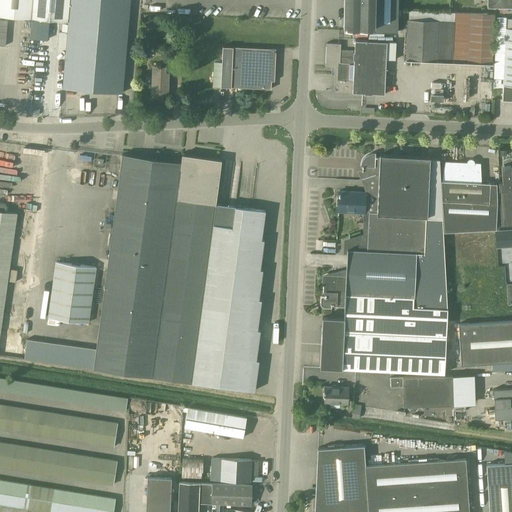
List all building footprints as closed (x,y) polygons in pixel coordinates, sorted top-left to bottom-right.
[(0,0),(0,15),(50,20),(68,21),(62,88),(123,93),(130,0),(0,0)] [(343,0),(343,25),(374,26),(374,31),(384,31),(385,13),(375,12),(375,0),(343,0)] [(492,63),(494,14),(408,10),(406,59),(452,62),(468,62),(492,63)] [(511,99),(511,27),(506,27),(502,100),(511,99)] [(349,63),(340,62),(341,43),(327,43),(325,66),(333,66),(334,74),(334,88),(335,88),(334,90),(335,90),(335,92),(344,92),(344,91),(344,90),(352,91),(352,92),(384,94),(387,42),(355,40),(354,64),(349,64),(349,63)] [(213,61),(212,86),(273,88),(274,47),(220,46),(220,61),(213,61)] [(167,93),(168,73),(164,73),(164,67),(154,67),(153,92),(167,93)] [(324,307),(326,308),(331,308),(331,304),(335,304),(335,306),(345,307),(344,318),(322,317),(320,367),(342,368),(444,374),(447,312),(439,159),(430,159),(430,157),(381,155),(381,157),(378,157),(378,156),(375,156),(375,152),(373,152),(370,153),(368,154),(366,155),(364,157),(362,159),(361,162),(361,165),(361,166),(362,166),(362,171),(364,171),(364,178),(377,174),(380,174),(378,213),(369,212),(368,235),(347,241),(347,249),(347,254),(346,270),(346,277),(324,276),(323,292),(325,292),(325,296),(321,296),(320,301),(320,304),(321,306),(324,307)] [(96,349),(27,339),(24,359),(194,382),(215,227),(235,229),(238,207),(216,204),(176,198),(181,162),(123,154),(96,349)] [(176,198),(216,204),(222,160),(182,154),(181,162),(176,198)] [(490,183),(481,183),(480,163),(445,161),(444,181),(443,181),(442,201),(444,233),(495,231),(497,204),(496,185),(490,185),(490,183)] [(511,225),(511,169),(511,165),(501,166),(502,182),(498,182),(501,226),(511,225)] [(364,212),(365,192),(339,191),(338,211),(364,212)] [(17,213),(5,211),(6,204),(0,202),(0,331),(0,330),(17,213)] [(215,227),(194,382),(254,390),(258,360),(255,360),(259,330),(257,329),(261,299),(258,299),(262,269),(259,269),(263,239),(261,239),(265,210),(238,207),(235,229),(215,227)] [(496,246),(511,245),(511,230),(495,232),(496,246)] [(55,261),(48,317),(88,322),(96,267),(55,261)] [(16,282),(18,270),(11,269),(9,281),(16,282)] [(461,364),(511,361),(511,320),(459,324),(461,364)] [(403,386),(403,407),(453,405),(452,375),(390,377),(390,387),(403,386)] [(128,398),(0,377),(0,390),(126,411),(128,398)] [(324,402),(347,403),(348,387),(324,386),(324,390),(324,392),(325,392),(324,402)] [(511,387),(493,389),(495,419),(511,418),(511,387)] [(118,423),(0,404),(0,428),(114,447),(118,423)] [(184,427),(243,437),(246,417),(187,407),(184,427)] [(0,466),(113,485),(117,461),(0,441),(0,466)] [(469,511),(465,458),(365,465),(364,445),(318,448),(314,511),(469,511)] [(489,511),(511,511),(511,451),(505,452),(505,463),(486,464),(489,511)] [(259,461),(251,461),(251,459),(211,458),(210,480),(250,481),(250,475),(258,476),(259,461)] [(145,511),(169,511),(172,477),(147,476),(145,511)] [(0,504),(48,511),(113,511),(115,498),(0,479),(0,504)] [(198,511),(199,503),(251,505),(252,484),(179,481),(177,511),(198,511)]
